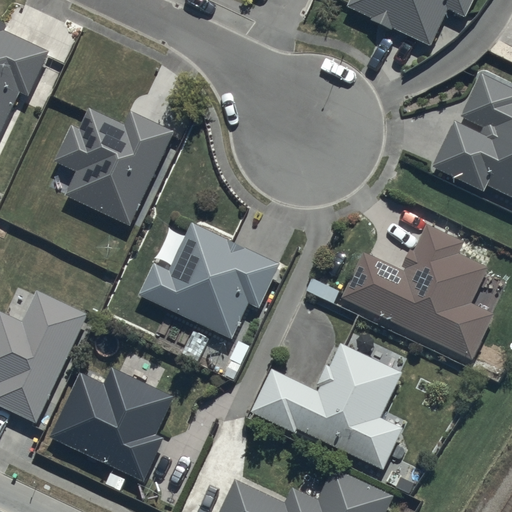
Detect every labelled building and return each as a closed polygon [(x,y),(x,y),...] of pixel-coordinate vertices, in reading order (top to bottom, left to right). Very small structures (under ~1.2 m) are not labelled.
[(352,0),(348,10),(372,21),(371,24),(392,34),(393,31),(431,49),(448,12),(465,20),(474,0),(352,0)] [(5,29),(0,26),(0,143),(22,97),(28,99),(49,55),(3,33),(5,29)] [(455,124),(432,169),(484,195),(487,188),(511,200),(511,90),(482,76),(460,118),(483,130),(480,136),(455,124)] [(131,228),(175,135),(131,115),(125,127),(91,111),(81,132),(74,128),(56,166),(75,175),(65,197),(131,228)] [(281,267),(192,226),(170,274),(154,267),(139,300),(232,342),(248,307),(260,312),(281,267)] [(365,256),(343,301),(473,364),(495,318),(472,307),(489,271),(460,257),(465,246),(428,228),(415,255),(411,253),(401,273),(365,256)] [(0,409),(37,427),(87,318),(37,294),(22,326),(0,316),(0,409)] [(271,372),(251,415),(295,436),(297,432),(384,474),(404,432),(380,422),(402,376),(341,347),(330,370),(326,368),(317,388),(321,390),(318,395),(271,372)] [(80,378),(49,440),(144,483),(163,441),(156,438),(174,399),(111,370),(103,388),(80,378)] [(236,483),(221,511),(389,511),(396,500),(333,471),(318,503),(292,490),(285,506),(236,483)]
